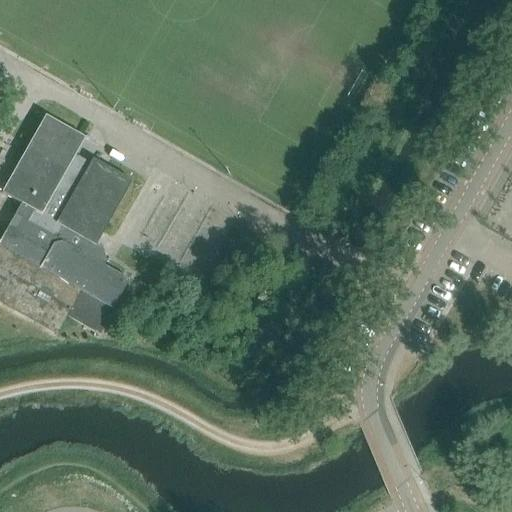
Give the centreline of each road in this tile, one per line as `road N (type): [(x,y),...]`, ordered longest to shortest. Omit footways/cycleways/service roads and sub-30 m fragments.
road 1 (unclassified): [(413,511),(374,405),(374,371),(452,234)]
road 2 (unclassified): [(452,234),(511,130)]
